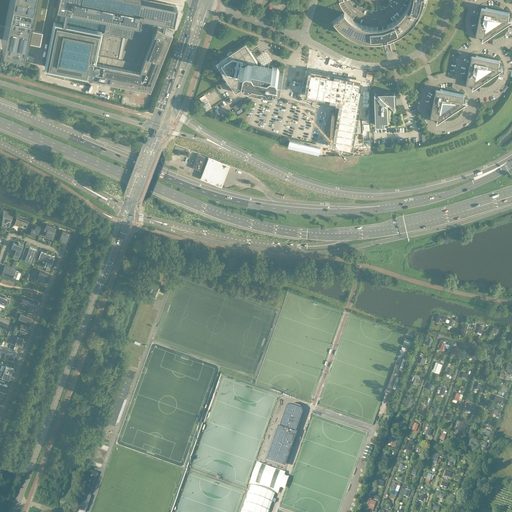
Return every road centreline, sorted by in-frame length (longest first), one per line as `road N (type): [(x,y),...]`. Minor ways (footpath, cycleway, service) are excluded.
road 1 (primary): [(0,122),(234,219),(278,230),(352,232)]
road 2 (primary): [(510,164),(403,194),(362,195),(317,187),(230,149)]
road 3 (tertiary): [(13,511),(105,270)]
road 4 (primary): [(510,164),(418,203),(282,209)]
road 5 (primary): [(131,214),(276,243),(328,243),(352,232)]
road 6 (primary): [(282,209),(214,195),(80,141)]
road 7 (residential): [(0,259),(11,234),(61,255),(23,357)]
road 8 (unclassified): [(301,38),(360,65),(396,63),(432,42),(451,0)]
road 9 (primary): [(352,232),(511,194)]
road 10 (primary): [(153,130),(0,82)]
road 11 (primary): [(0,143),(122,210)]
road 12 (secondary): [(195,0),(153,130)]
